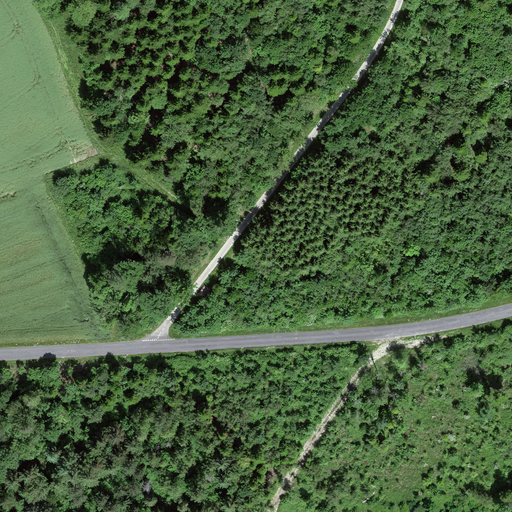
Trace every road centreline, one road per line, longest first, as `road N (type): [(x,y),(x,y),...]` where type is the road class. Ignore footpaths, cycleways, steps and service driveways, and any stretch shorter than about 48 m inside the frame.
road 1 (tertiary): [(511,307),(431,326),(0,355)]
road 2 (track): [(150,344),(355,82),(401,0)]
